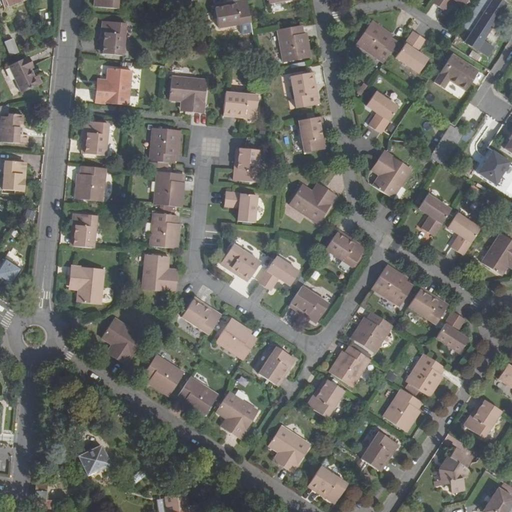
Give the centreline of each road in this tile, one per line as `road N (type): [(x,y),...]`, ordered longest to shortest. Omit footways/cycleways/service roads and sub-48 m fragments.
road 1 (residential): [(206,148),(194,257),(200,277),(315,351),(384,242)]
road 2 (residential): [(40,313),(71,0)]
road 3 (residential): [(53,346),(305,511)]
road 4 (residential): [(384,242),(359,226),(350,206),(318,16)]
road 5 (residential): [(383,511),(493,342)]
road 6 (residential): [(13,511),(30,359)]
road 7 (residential): [(438,33),(397,2),(318,16)]
